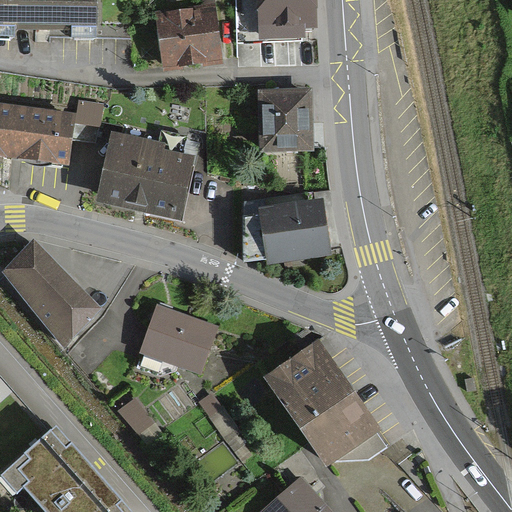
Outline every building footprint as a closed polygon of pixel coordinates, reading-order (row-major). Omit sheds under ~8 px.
[(88,0),(0,0),(0,34),(88,35),(88,0)] [(306,0),(257,0),(257,41),(306,41),(306,0)] [(211,13),(154,20),(160,68),(217,61),(211,13)] [(305,95),(256,95),(257,154),(305,154),(305,95)] [(102,132),(106,108),(81,104),(77,128),(102,132)] [(66,119),(0,109),(0,159),(58,168),(66,119)] [(189,157),(110,138),(96,199),(175,217),(189,157)] [(318,204),(254,215),(263,268),(327,258),(318,204)] [(31,242),(0,271),(0,278),(63,344),(97,310),(31,242)] [(215,332),(157,308),(139,353),(197,377),(215,332)] [(311,350),(260,384),(319,470),(370,436),(311,350)] [(121,416),(139,440),(155,427),(138,403),(121,416)] [(126,511),(54,432),(11,471),(48,511),(126,511)] [(318,511),(296,485),(264,511),(318,511)]
